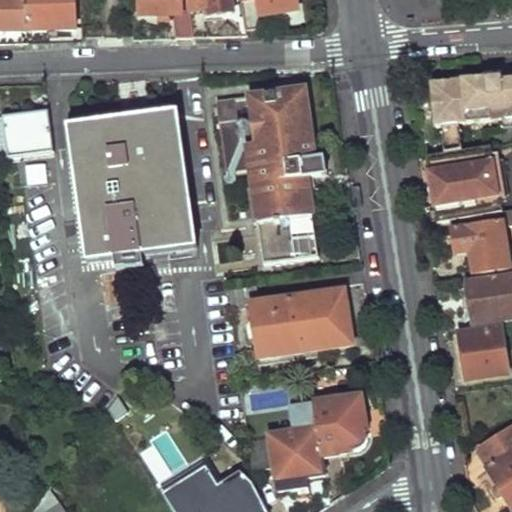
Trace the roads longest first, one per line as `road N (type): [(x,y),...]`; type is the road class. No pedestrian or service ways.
road 1 (tertiary): [(366,48),(431,475)]
road 2 (residential): [(366,48),(0,61)]
road 3 (residential): [(366,48),(511,32)]
